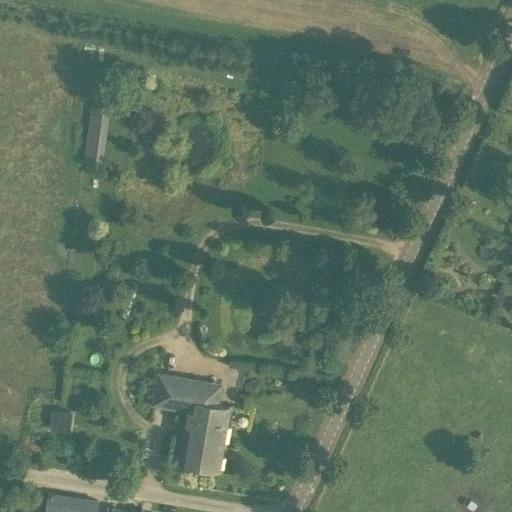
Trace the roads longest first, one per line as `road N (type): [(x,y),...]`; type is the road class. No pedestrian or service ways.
road 1 (unclassified): [(292,511),(511,32)]
road 2 (unclassified): [(265,511),(0,473)]
